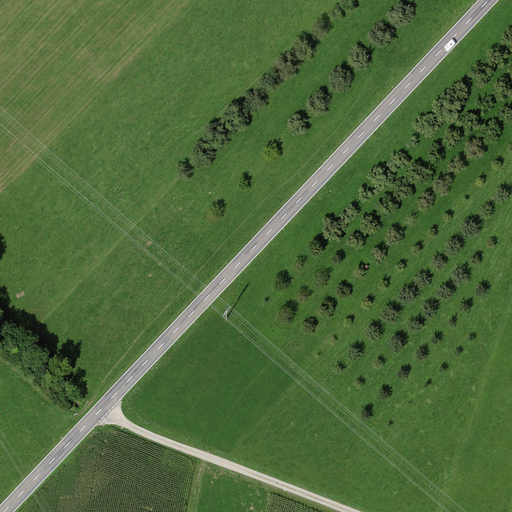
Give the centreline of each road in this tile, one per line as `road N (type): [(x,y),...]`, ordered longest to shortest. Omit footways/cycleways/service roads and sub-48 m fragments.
road 1 (tertiary): [(5,511),(489,0)]
road 2 (track): [(349,511),(100,411)]
